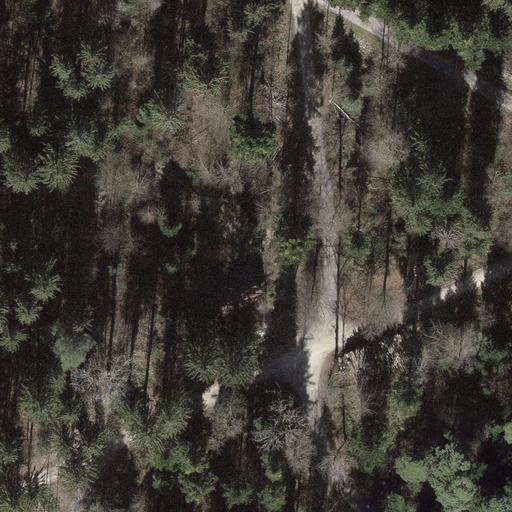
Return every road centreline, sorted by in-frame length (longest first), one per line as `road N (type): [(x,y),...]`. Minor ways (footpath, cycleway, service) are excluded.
road 1 (track): [(306,358),(334,215),(329,151),(296,0)]
road 2 (track): [(0,505),(306,358)]
road 3 (track): [(306,358),(511,264)]
road 4 (track): [(326,0),(511,96)]
road 5 (track): [(306,358),(311,420),(326,463),(366,511)]
